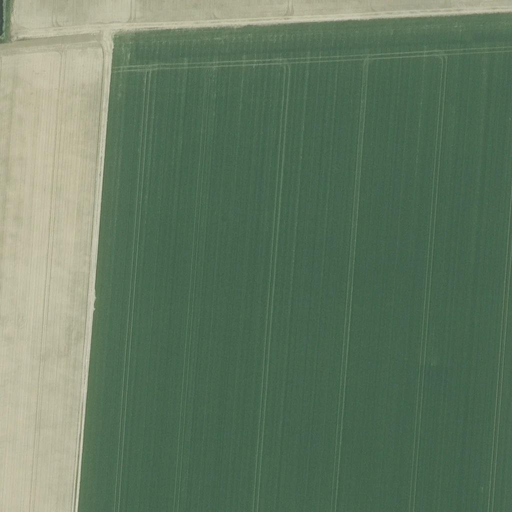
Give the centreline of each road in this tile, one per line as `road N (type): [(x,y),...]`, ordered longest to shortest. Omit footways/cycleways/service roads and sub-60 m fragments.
road 1 (track): [(511,17),(0,51)]
road 2 (track): [(73,511),(108,39)]
